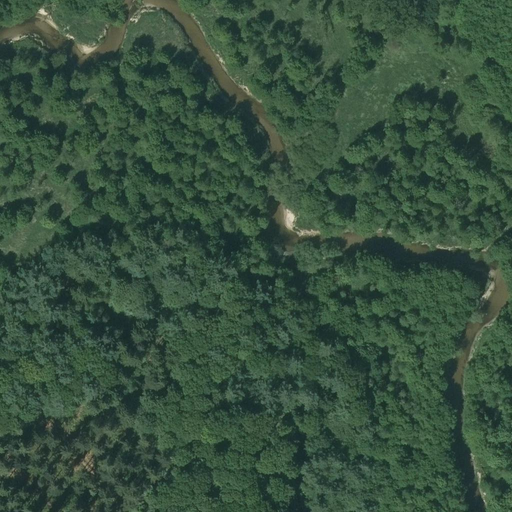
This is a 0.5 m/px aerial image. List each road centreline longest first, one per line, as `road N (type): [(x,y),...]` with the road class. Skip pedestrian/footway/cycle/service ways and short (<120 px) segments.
road 1 (track): [(211,414),(229,404),(295,431),(292,511)]
road 2 (track): [(129,511),(211,414)]
